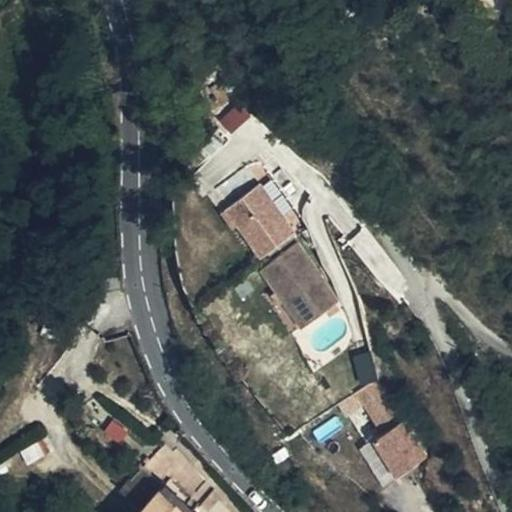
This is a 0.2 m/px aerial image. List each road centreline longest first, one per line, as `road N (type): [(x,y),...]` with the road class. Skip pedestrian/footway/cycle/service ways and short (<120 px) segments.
road 1 (tertiary): [(277,511),(191,414),(161,356),(135,231),(129,81),(116,0)]
road 2 (residential): [(511,487),(432,289),(290,0)]
